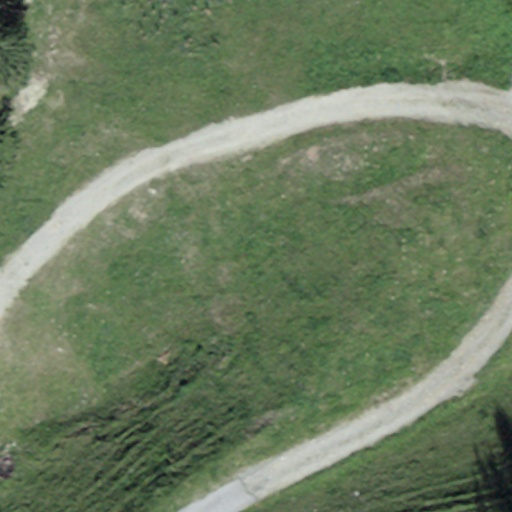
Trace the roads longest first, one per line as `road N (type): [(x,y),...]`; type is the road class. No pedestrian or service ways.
road 1 (track): [(511,162),(491,116),(442,86),(386,77),(317,96),(171,186),(0,324)]
road 2 (track): [(179,511),(333,451),(474,360),(511,291)]
